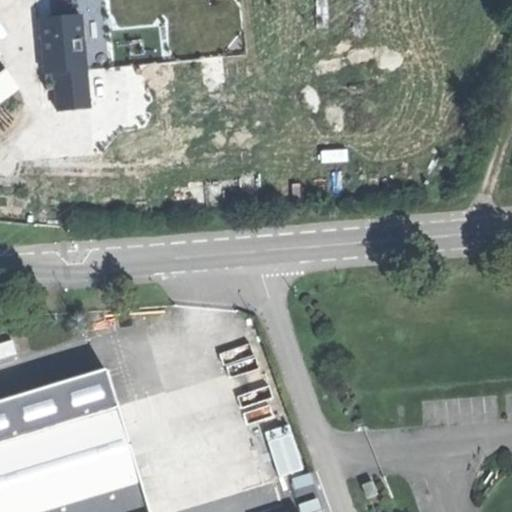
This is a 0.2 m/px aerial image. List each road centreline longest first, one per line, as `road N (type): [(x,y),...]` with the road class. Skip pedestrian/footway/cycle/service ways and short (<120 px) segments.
road 1 (tertiary): [(0,270),(511,227)]
road 2 (track): [(511,107),(471,230)]
